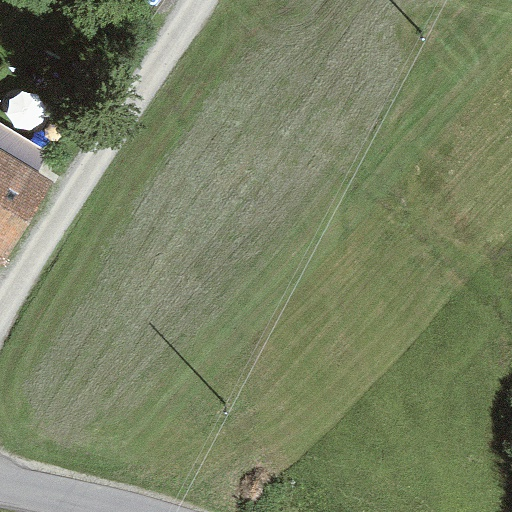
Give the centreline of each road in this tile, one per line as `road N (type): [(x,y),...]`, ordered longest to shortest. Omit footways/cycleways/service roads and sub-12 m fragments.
road 1 (track): [(0,330),(203,0)]
road 2 (unclassified): [(0,481),(138,511)]
